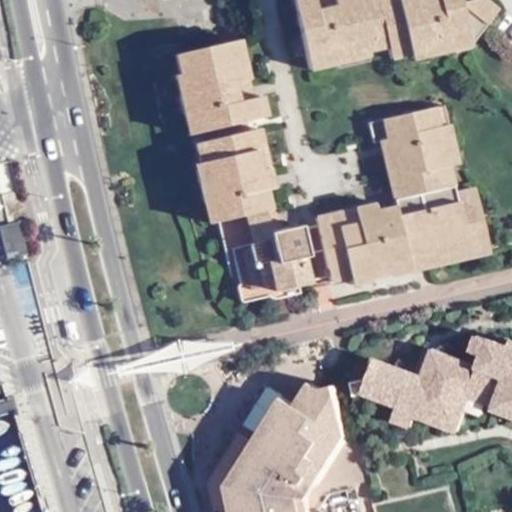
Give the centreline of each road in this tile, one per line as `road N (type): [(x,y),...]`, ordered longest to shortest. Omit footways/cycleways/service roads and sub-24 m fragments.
road 1 (secondary): [(183,511),(92,175),(56,0)]
road 2 (secondary): [(21,0),(50,150),(145,511)]
road 3 (residential): [(275,0),(319,175),(358,165)]
